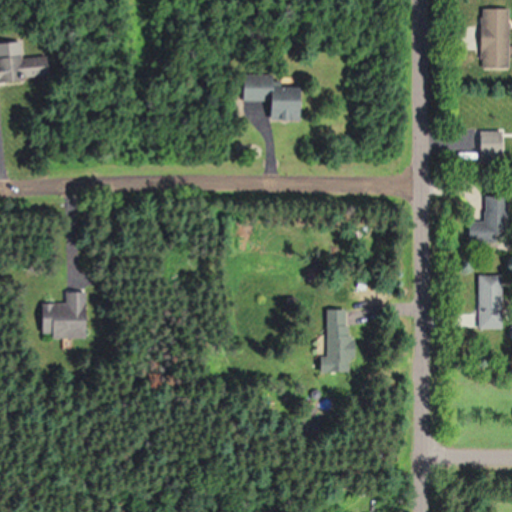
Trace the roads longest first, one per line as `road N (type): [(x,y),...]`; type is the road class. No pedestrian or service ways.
road 1 (residential): [(424,0),(425,511)]
road 2 (residential): [(0,193),(425,191)]
